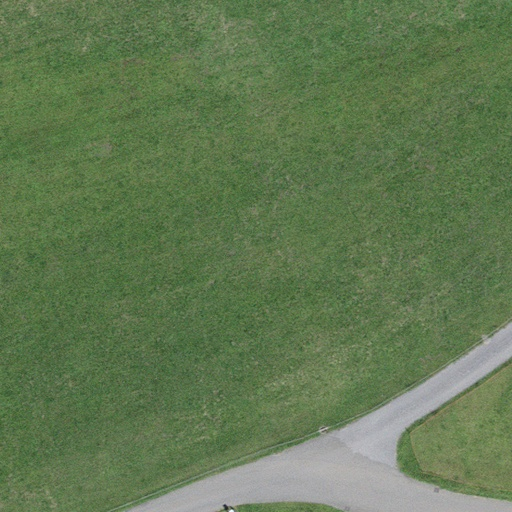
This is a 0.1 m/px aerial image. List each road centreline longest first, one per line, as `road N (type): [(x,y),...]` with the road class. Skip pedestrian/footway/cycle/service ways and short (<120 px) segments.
road 1 (unclassified): [(305,473),(444,511)]
road 2 (residential): [(186,511),(305,473)]
